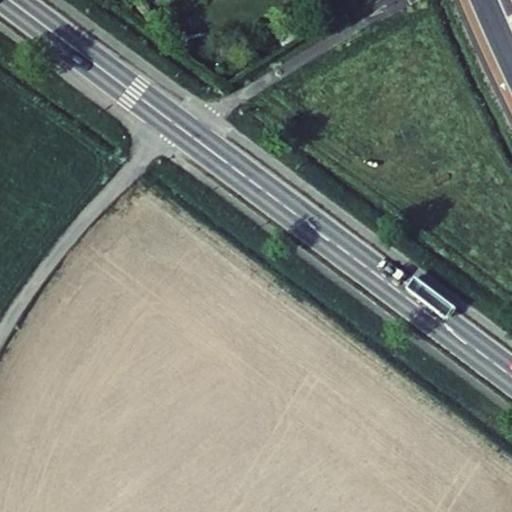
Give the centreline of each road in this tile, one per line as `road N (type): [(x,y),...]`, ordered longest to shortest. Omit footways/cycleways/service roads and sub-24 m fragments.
road 1 (primary): [(192,137),(511,376)]
road 2 (unclassified): [(175,124),(53,256),(0,334)]
road 3 (unclassified): [(395,0),(222,106),(192,137)]
road 4 (primary): [(9,0),(175,124)]
